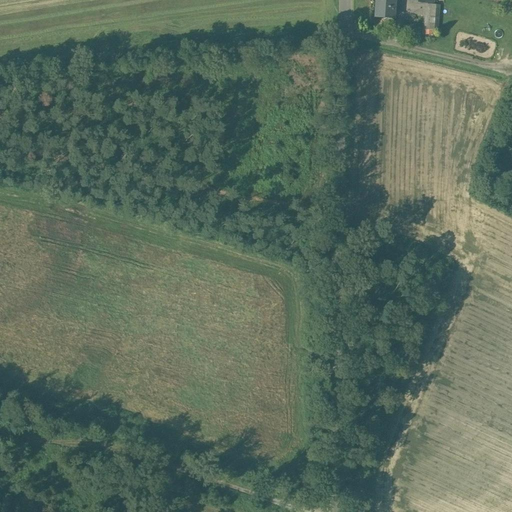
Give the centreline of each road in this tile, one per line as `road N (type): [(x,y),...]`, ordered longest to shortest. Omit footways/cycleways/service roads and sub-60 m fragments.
road 1 (unclassified): [(344,32),(334,511)]
road 2 (unclassified): [(344,32),(511,71)]
